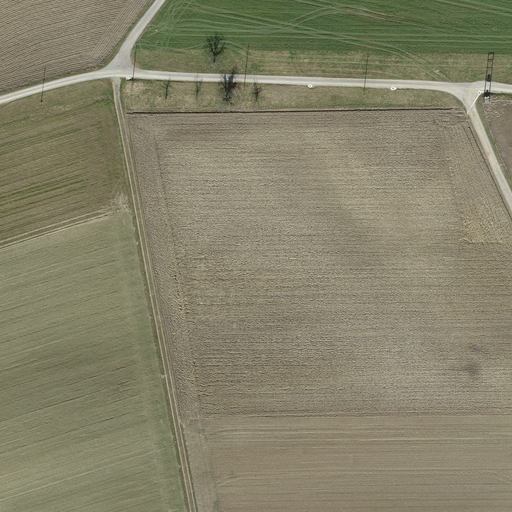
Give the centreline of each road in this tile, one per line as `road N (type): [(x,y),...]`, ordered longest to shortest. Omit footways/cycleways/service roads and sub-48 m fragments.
road 1 (track): [(193,511),(118,100),(125,48),(160,0)]
road 2 (unclassified): [(0,100),(117,70),(466,90)]
